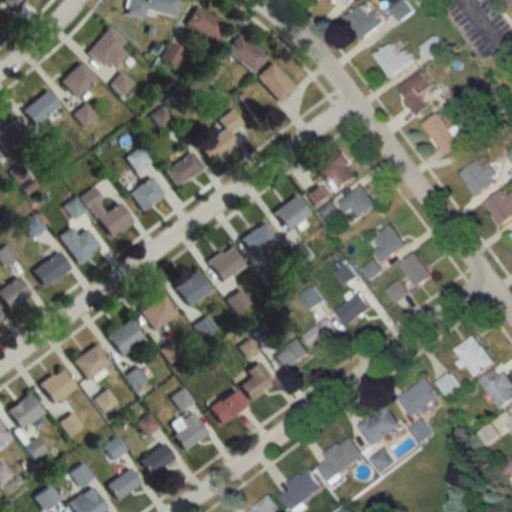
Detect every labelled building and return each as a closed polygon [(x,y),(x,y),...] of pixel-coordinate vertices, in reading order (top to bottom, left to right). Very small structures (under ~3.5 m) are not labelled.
[(3,0),(2,3),(22,11),(26,0),(3,0)] [(176,0),(125,0),(124,14),(142,17),(143,10),(174,15),(176,0)] [(344,17),(362,38),(383,20),(375,11),(369,16),(359,5),(344,17)] [(183,25),(212,40),(222,21),(193,6),(183,25)] [(122,41),(106,26),(85,50),(108,71),(124,53),(117,47),(122,41)] [(223,50),(250,72),(264,55),(237,33),(223,50)] [(429,58),(442,49),(433,37),(420,46),(429,58)] [(172,65),(181,49),(168,42),(159,58),(172,65)] [(406,49),(397,54),(391,43),(374,53),(388,77),(413,62),(406,49)] [(217,67),(205,59),(196,72),(208,80),(217,67)] [(93,78),(77,61),(57,80),(74,97),(93,78)] [(293,87),(269,61),(254,76),(277,101),(293,87)] [(420,94),(432,86),(422,71),(398,87),(417,116),(429,108),(420,94)] [(119,95),(129,82),(117,73),(107,85),(119,95)] [(56,106),(43,90),(19,109),(32,125),(56,106)] [(81,126),(93,115),(82,103),(70,114),(81,126)] [(148,115),(157,128),(169,119),(160,107),(148,115)] [(239,123),(230,109),(215,119),(221,128),(196,146),(208,163),(235,144),(227,132),(239,123)] [(424,122),(442,155),(458,145),(440,113),(424,122)] [(0,148),(3,153),(26,137),(13,118),(0,126),(0,148)] [(123,156),(133,172),(148,162),(138,147),(123,156)] [(174,186),(200,167),(188,151),(162,170),(174,186)] [(316,169),(334,192),(354,177),(337,153),(316,169)] [(487,162),(483,165),(478,159),(459,173),(475,194),(499,176),(487,162)] [(8,172),(15,182),(25,175),(18,165),(8,172)] [(125,191),(138,210),(161,194),(148,175),(125,191)] [(304,193),(314,207),(327,197),(318,184),(304,193)] [(376,205),(361,184),(338,201),(347,213),(353,208),(360,217),(376,205)] [(106,236),(129,221),(115,201),(104,209),(89,187),(78,195),(106,236)] [(511,191),(505,195),(502,190),(484,202),(498,224),(511,214),(511,191)] [(271,213),(287,231),(307,212),(291,194),(271,213)] [(337,212),(330,203),(319,211),(326,220),(337,212)] [(275,240),(262,221),(238,238),(252,257),(275,240)] [(405,243),(390,224),(374,236),(381,245),(375,250),(383,261),(405,243)] [(97,246),(82,227),(74,234),(67,226),(54,236),(76,263),(97,246)] [(205,258),(217,281),(241,268),(229,246),(205,258)] [(28,269),(39,285),(66,267),(55,251),(28,269)] [(432,276),(414,252),(399,263),(417,287),(432,276)] [(370,278),(381,270),(374,259),(362,268),(370,278)] [(346,284),(356,276),(346,264),(337,272),(346,284)] [(207,289),(193,270),(171,286),(185,305),(207,289)] [(28,294),(14,276),(0,285),(0,302),(6,310),(28,294)] [(385,288),(395,302),(408,293),(398,279),(385,288)] [(224,299),(234,312),(247,302),(236,289),(224,299)] [(336,309),(347,325),(371,307),(359,292),(336,309)] [(174,313),(160,294),(137,310),(151,329),(174,313)] [(303,336),(316,351),(338,332),(325,317),(303,336)] [(140,339),(127,319),(103,335),(117,355),(140,339)] [(454,349),(475,377),(494,362),(473,334),(454,349)] [(273,357),(285,372),(310,354),(298,338),(273,357)] [(107,363),(94,343),(69,359),(83,379),(107,363)] [(243,371),(248,377),(237,385),(249,401),(272,383),(255,362),(243,371)] [(511,385),(497,366),(479,380),(501,408),(511,398),(511,385)] [(72,387),(58,367),(36,383),(50,403),(72,387)] [(458,388),(449,373),(437,381),(446,396),(458,388)] [(399,397),(413,416),(440,397),(426,377),(399,397)] [(206,408),(219,424),(245,405),(232,388),(206,408)] [(3,410),(18,429),(40,412),(26,393),(3,410)] [(373,445),(401,425),(386,405),(359,425),(373,445)] [(79,425),(69,411),(55,421),(66,435),(79,425)] [(166,423),(180,449),(204,437),(191,411),(166,423)] [(134,422),(144,435),(156,425),(146,412),(134,422)] [(431,433),(421,419),(409,429),(419,442),(431,433)] [(322,454),(326,459),(316,466),(327,480),(363,455),(349,435),(322,454)] [(43,450),(33,436),(21,444),(31,459),(43,450)] [(110,459),(123,450),(113,436),(101,446),(110,459)] [(137,459),(148,474),(171,457),(160,442),(137,459)] [(67,472),(77,485),(90,476),(80,462),(67,472)] [(103,483),(113,499),(137,482),(126,467),(103,483)] [(292,509),(322,487),(309,468),(278,490),(292,509)] [(66,500),(73,511),(99,511),(105,509),(90,485),(66,500)]
